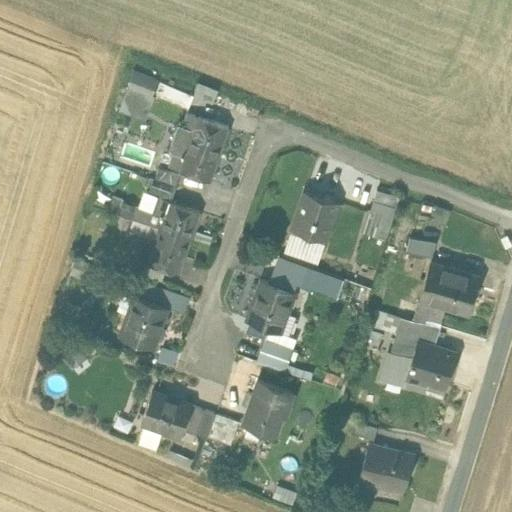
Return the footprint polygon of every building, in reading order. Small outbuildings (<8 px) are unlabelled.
[(121,106),(148,113),(159,71),(131,64),(121,106)] [(194,92),(161,78),(156,90),(189,104),(194,92)] [(194,91),(214,97),(218,85),(199,78),(194,91)] [(174,134),(220,151),(229,123),(187,109),(182,122),(178,121),(174,134)] [(211,177),(220,151),(174,134),(169,148),(173,149),(169,162),(211,177)] [(180,171),(159,164),(155,175),(176,182),(180,171)] [(176,182),(150,173),(145,188),(158,192),(171,197),(176,182)] [(337,196),(305,184),(292,224),(324,235),(337,196)] [(400,192),(377,185),(373,197),(396,204),(400,192)] [(171,197),(158,192),(153,207),(136,201),(136,203),(137,203),(133,215),(159,223),(191,234),(201,207),(171,197)] [(120,198),(112,195),(108,206),(117,209),(120,198)] [(136,203),(120,198),(117,209),(133,215),(137,203),(136,203)] [(133,215),(117,209),(113,220),(130,226),(133,215)] [(191,234),(159,223),(154,237),(144,233),(139,247),(182,261),(191,234)] [(435,237),(410,230),(405,245),(431,253),(435,237)] [(119,258),(102,252),(94,275),(122,284),(128,267),(117,263),(119,258)] [(477,272),(429,258),(417,297),(465,311),(477,272)] [(295,288),(262,276),(248,315),(281,326),(295,288)] [(165,303),(132,291),(119,330),(152,341),(165,303)] [(402,313),(387,308),(383,321),(398,326),(402,313)] [(426,320),(402,313),(398,326),(397,327),(421,335),(426,320)] [(397,327),(382,376),(405,383),(407,377),(428,384),(429,380),(446,385),(457,351),(420,340),(421,335),(397,327)] [(291,342),(267,334),(259,356),(283,365),(291,342)] [(294,385),(260,373),(245,417),(275,427),(281,410),(285,411),(294,385)] [(191,398),(152,385),(141,415),(145,417),(140,431),(143,435),(153,439),(158,436),(162,422),(180,429),(182,424),(190,399),(191,398)] [(205,404),(190,399),(182,424),(197,429),(205,404)] [(205,404),(197,429),(208,433),(209,431),(217,407),(206,403),(205,404)] [(240,415),(217,407),(209,431),(231,439),(240,415)] [(378,423),(355,416),(351,428),(374,435),(378,423)] [(414,453),(370,439),(358,475),(403,489),(414,453)]
